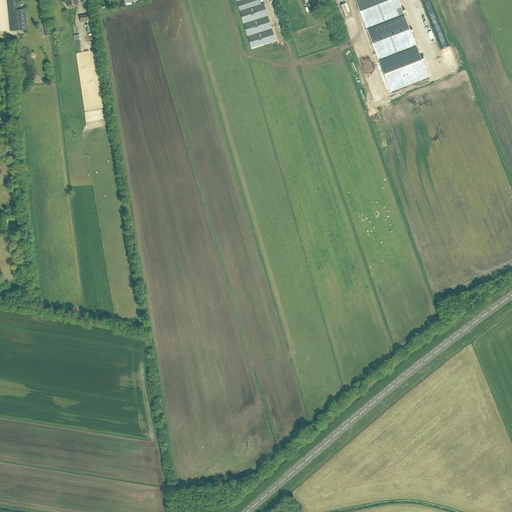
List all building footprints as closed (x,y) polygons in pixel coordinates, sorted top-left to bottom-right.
[(19,10),(17,0),(7,0),(10,32),(28,30),(26,9),(19,10)] [(236,0),(252,49),(276,41),(264,3),(261,4),(260,0),(236,0)] [(398,0),(355,0),(367,30),(405,15),(398,0)] [(379,60),(416,45),(405,16),(368,31),(379,60)] [(416,46),(379,61),(391,92),(429,77),(416,46)]
